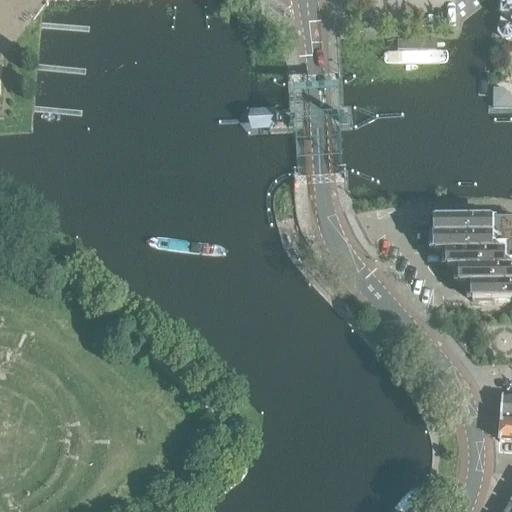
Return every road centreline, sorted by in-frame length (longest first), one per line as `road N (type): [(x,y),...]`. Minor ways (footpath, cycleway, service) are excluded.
road 1 (tertiary): [(456,511),(475,462),(458,383),(365,284),(335,234)]
road 2 (tertiary): [(335,234),(321,186),(307,0)]
road 3 (residential): [(335,234),(403,213),(511,212)]
